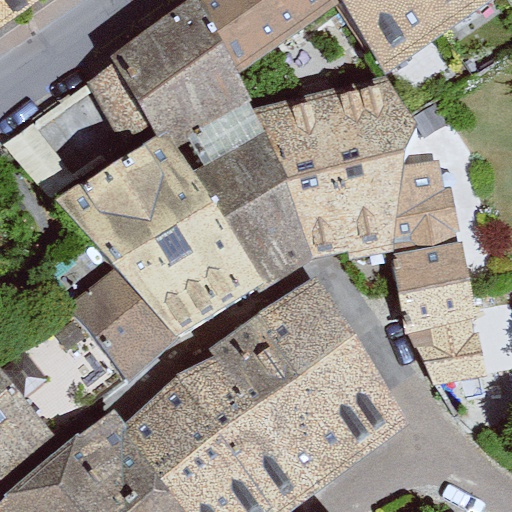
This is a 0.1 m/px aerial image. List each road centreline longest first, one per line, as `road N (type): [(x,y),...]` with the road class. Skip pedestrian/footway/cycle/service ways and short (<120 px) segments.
road 1 (residential): [(0,508),(327,274),(452,448)]
road 2 (residential): [(125,0),(0,85)]
